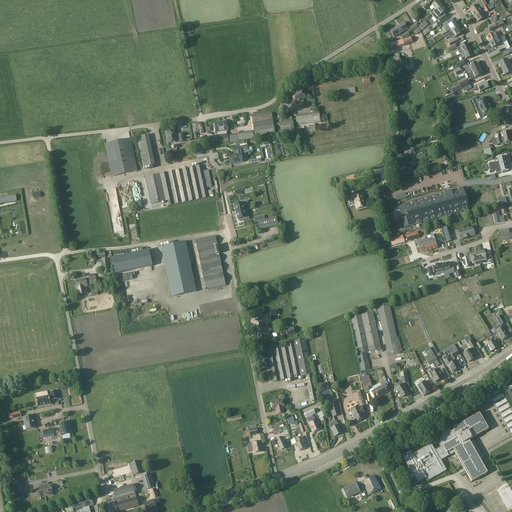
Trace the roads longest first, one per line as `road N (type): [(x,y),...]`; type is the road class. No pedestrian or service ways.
road 1 (track): [(46,137),(64,252),(223,231),(235,286)]
road 2 (unclassified): [(107,511),(57,262),(51,255),(0,261)]
road 3 (unclassified): [(194,90),(201,118),(260,107),(376,27)]
road 4 (unclassified): [(275,481),(235,286)]
road 5 (track): [(201,118),(151,125),(160,169),(208,159),(218,168),(249,162)]
road 6 (secondary): [(370,436),(511,353)]
road 7 (residential): [(511,113),(449,0)]
road 8 (residential): [(511,177),(465,183),(448,176),(392,191)]
